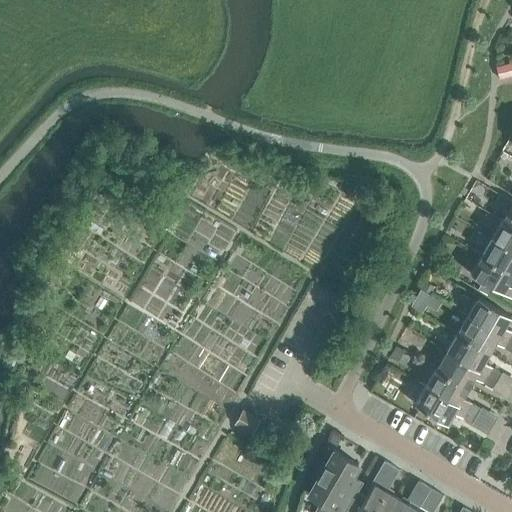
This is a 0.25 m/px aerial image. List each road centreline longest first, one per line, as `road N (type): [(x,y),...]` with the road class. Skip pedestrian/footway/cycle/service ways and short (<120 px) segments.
road 1 (unclassified): [(337,408),(417,235),(422,173),(376,155),(263,136),(176,104),(104,92),(61,111),(0,175)]
road 2 (residential): [(508,511),(337,408)]
road 3 (track): [(488,0),(444,143),(422,173)]
